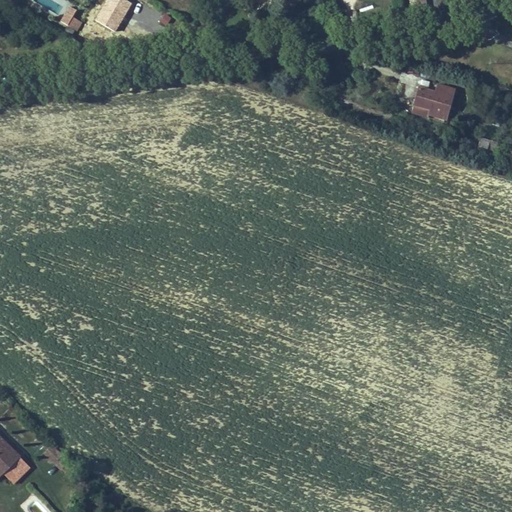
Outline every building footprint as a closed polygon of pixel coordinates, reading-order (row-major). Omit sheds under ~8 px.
[(408,0),(410,10),(426,6),(424,0),(408,0)] [(61,22),(77,32),(83,24),(73,18),(77,11),(70,7),(61,22)] [(435,92),(419,88),(414,104),(430,109),(428,115),(446,121),(456,88),(438,83),(435,92)] [(428,115),(430,109),(414,104),(411,114),(427,119),(428,115)] [(474,143),(456,138),(454,146),(472,152),(474,143)] [(21,457),(0,436),(0,478),(1,480),(4,477),(14,487),(31,470),(20,458),(21,457)] [(52,446),(44,454),(66,476),(74,469),(52,446)]
